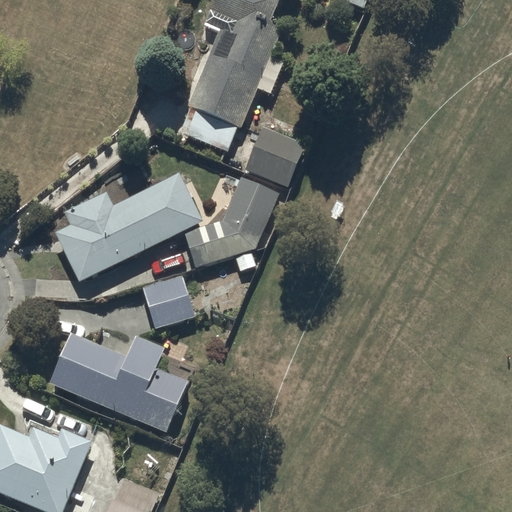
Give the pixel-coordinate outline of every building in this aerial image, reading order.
[(278,0),(213,0),(204,25),(221,31),(190,106),(192,107),(184,128),(190,131),(189,134),(228,150),(239,125),(241,126),(258,86),(270,91),(283,61),(270,56),(283,24),(270,19),(278,0)] [(263,126),(245,169),(288,187),(306,144),(263,126)] [(57,231),(80,280),(203,221),(180,171),(114,204),(109,192),(67,212),(73,223),(57,231)] [(185,232),(196,266),(235,256),(239,270),(256,266),(251,250),(257,248),(281,193),(242,176),(223,220),(185,232)] [(184,275),(143,287),(155,328),(195,315),(184,275)] [(71,332),(50,382),(167,430),(187,380),(156,368),(165,347),(136,335),(128,355),(71,332)] [(0,425),(0,492),(46,511),(62,511),(93,441),(63,428),(59,437),(35,426),(30,438),(0,425)] [(151,511),(159,492),(122,477),(107,511),(151,511)]
